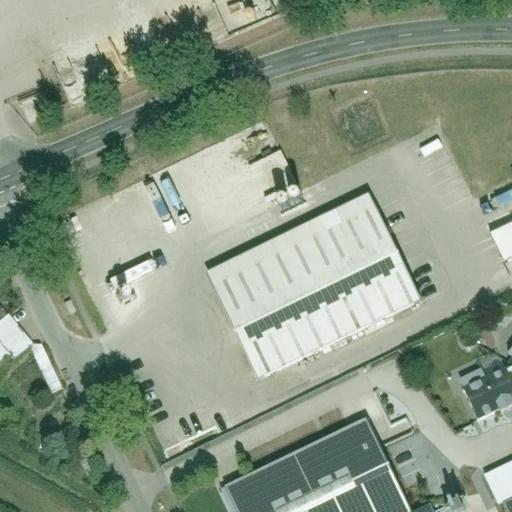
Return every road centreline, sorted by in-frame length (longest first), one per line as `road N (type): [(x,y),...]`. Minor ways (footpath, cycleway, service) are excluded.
road 1 (tertiary): [(511,30),(430,30),(297,58),(0,182)]
road 2 (unclassified): [(140,511),(0,236)]
